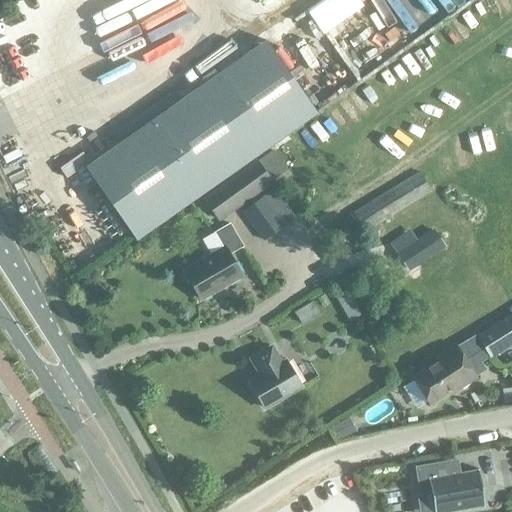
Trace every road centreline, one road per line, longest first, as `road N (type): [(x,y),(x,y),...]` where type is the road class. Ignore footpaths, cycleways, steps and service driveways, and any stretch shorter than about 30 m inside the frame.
road 1 (primary): [(155,511),(0,256)]
road 2 (residential): [(234,511),(343,451),(511,417)]
road 3 (track): [(298,246),(392,167),(511,84)]
road 4 (primary): [(0,314),(130,511)]
road 5 (track): [(511,24),(389,114),(371,144)]
